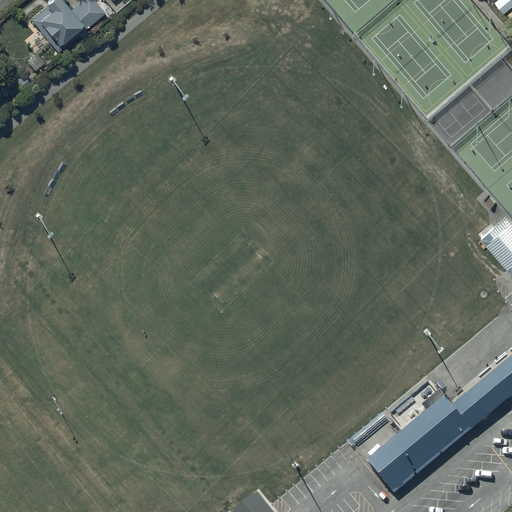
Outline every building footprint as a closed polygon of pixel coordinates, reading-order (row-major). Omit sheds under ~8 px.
[(64,47),(105,14),(93,0),(85,0),(72,11),(63,0),(56,0),(33,19),(44,32),(48,28),(64,47)] [(511,9),(511,0),(501,0),(498,3),(507,14),(511,9)] [(41,51),(30,61),(37,69),(48,60),(41,51)] [(3,90),(2,91),(10,101),(23,91),(15,80),(3,90)] [(511,237),(497,220),(475,238),(511,282),(511,237)] [(397,506),(511,412),(511,364),(449,416),(443,409),(368,470),(397,506)] [(271,511),(258,495),(238,511),(271,511)]
